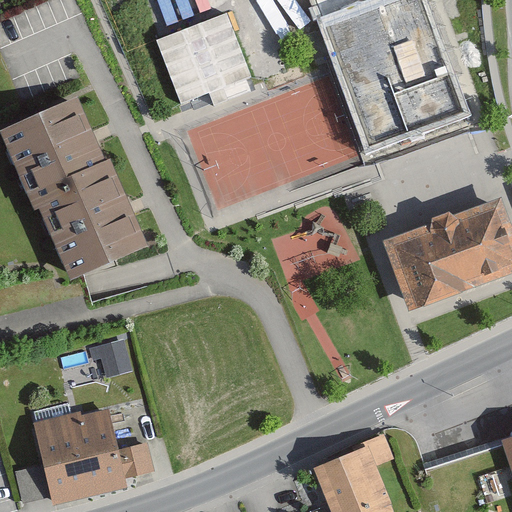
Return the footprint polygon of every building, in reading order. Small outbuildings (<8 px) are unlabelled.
[(459,115),(416,0),(312,0),(367,148),(459,115)] [(256,84),(229,9),(158,35),(185,110),(256,84)] [(99,164),(74,102),(0,132),(0,140),(32,216),(37,214),(66,282),(144,250),(107,161),(99,164)] [(511,276),(511,237),(499,202),(451,219),(450,215),(427,223),(428,227),(382,244),(408,314),(511,276)] [(97,341),(102,374),(134,369),(129,336),(97,341)] [(106,399),(106,381),(85,380),(84,398),(106,399)] [(116,452),(107,414),(78,420),(77,415),(68,417),(66,407),(31,415),(34,427),(31,428),(40,468),(13,474),(20,505),(49,499),(51,507),(125,490),(123,480),(151,474),(145,445),(116,452)] [(358,451),(313,469),(329,511),(392,511),(375,467),(390,461),(381,436),(356,446),(358,451)] [(511,438),(500,442),(511,479),(511,438)]
